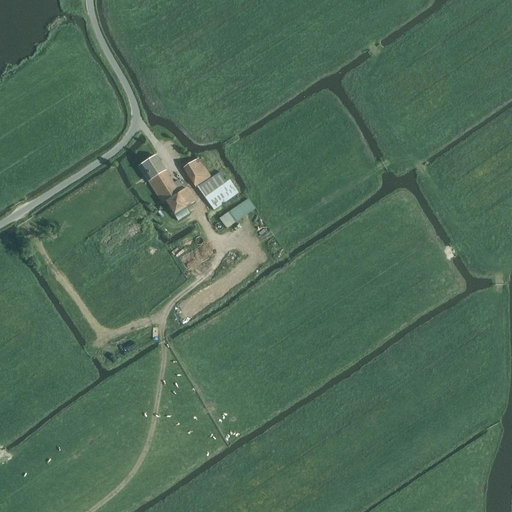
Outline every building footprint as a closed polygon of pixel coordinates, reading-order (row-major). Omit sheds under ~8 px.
[(173,183),(156,154),(139,166),(143,173),(145,178),(161,204),(164,202),(168,208),(165,210),(168,214),(171,212),(178,221),(189,215),(185,208),(195,202),(186,188),(183,190),(178,181),(173,183)] [(196,188),(199,186),(211,178),(199,158),(183,168),(196,188)] [(211,178),(199,186),(214,210),(240,193),(230,178),(228,179),(222,170),(211,178)] [(248,199),(219,219),(227,229),(255,210),(248,199)] [(133,339),(118,347),(123,356),(138,347),(133,339)]
